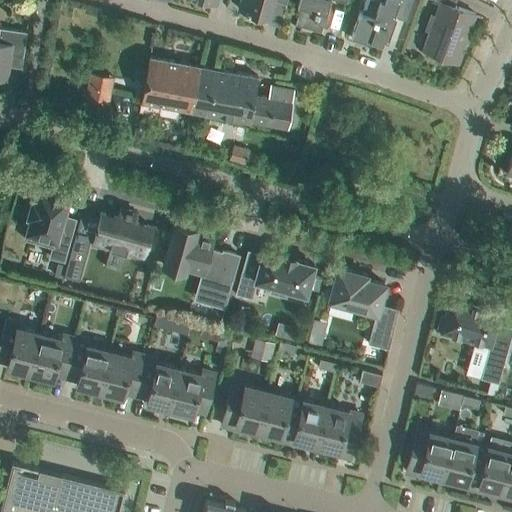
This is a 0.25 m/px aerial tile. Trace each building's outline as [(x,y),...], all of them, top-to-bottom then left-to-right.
[(239,0),(238,7),(248,10),(248,12),(250,16),(260,19),(261,13),(269,15),(272,0),(279,0),(286,2),(286,0),(239,0)] [(300,4),(295,23),(314,28),(317,20),(327,23),(332,6),(328,5),(329,0),(343,0),(346,1),(346,0),(297,0),(297,3),(300,4)] [(358,15),(351,34),(370,40),(372,33),(387,39),(396,15),(407,19),(413,0),(365,0),(361,10),(359,10),(358,15)] [(440,0),(435,14),(431,12),(425,28),(429,30),(423,49),(458,61),(475,12),(454,4),(455,0),(440,0)] [(0,76),(7,78),(10,52),(23,54),(27,30),(0,26),(0,76)] [(192,109),(200,64),(149,54),(140,99),(192,109)] [(249,120),(250,119),(254,93),(258,74),(200,64),(192,109),(249,120)] [(268,96),(254,93),(250,119),(287,126),(292,100),(291,100),(294,88),(270,83),(268,96)] [(88,85),(83,110),(106,114),(111,89),(88,85)] [(233,144),(229,157),(246,162),(250,149),(233,144)] [(61,219),(67,196),(61,194),(61,191),(46,187),(45,190),(39,188),(35,200),(32,199),(28,214),(31,215),(25,238),(52,246),(49,255),(63,259),(74,223),(61,219)] [(137,211),(120,207),(118,216),(100,211),(99,215),(82,210),(73,242),(87,246),(89,239),(92,240),(92,241),(110,246),(109,247),(126,252),(126,250),(144,255),(152,225),(134,220),(137,211)] [(192,224),(180,221),(180,223),(176,222),(164,265),(183,270),(185,264),(202,269),(201,273),(215,277),(208,301),(225,306),(240,254),(223,249),(222,251),(210,247),(213,237),(194,232),(195,228),(191,227),(192,224)] [(243,268),(237,291),(251,295),(256,278),(272,283),(270,290),(286,295),(288,287),(306,292),(314,262),(294,257),(294,255),(283,252),(283,254),(263,248),(257,271),(243,268)] [(83,267),(67,262),(64,275),(79,279),(83,267)] [(338,265),(329,298),(376,311),(371,329),(392,335),(398,308),(379,303),(385,282),(366,277),(367,273),(338,265)] [(450,296),(444,315),(441,314),(437,326),(441,327),(440,330),(489,344),(480,376),(490,379),(487,391),(495,393),(498,381),(511,331),(511,330),(496,326),(500,310),(450,296)] [(30,371),(39,332),(17,326),(18,322),(5,319),(0,337),(0,358),(7,361),(6,365),(30,371)] [(65,375),(75,337),(62,333),(62,337),(39,332),(30,371),(53,377),(54,373),(65,375)] [(254,336),(252,347),(273,351),(275,341),(254,336)] [(99,388),(109,349),(87,344),(88,340),(75,337),(65,375),(77,378),(76,382),(99,388)] [(294,351),(296,343),(280,339),(278,347),(294,351)] [(217,341),(215,350),(226,353),(229,343),(217,341)] [(135,393),(145,354),(132,351),(131,355),(109,349),(99,388),(123,394),(124,390),(135,393)] [(169,406),(179,367),(157,361),(158,357),(145,354),(135,393),(147,396),(146,400),(169,406)] [(335,369),(336,361),(320,357),(318,365),(335,369)] [(206,411),(216,372),(202,369),(201,372),(179,367),(169,406),(193,412),(194,408),(206,411)] [(380,385),(382,373),(362,368),(359,380),(380,385)] [(258,428),(268,389),(231,380),(220,423),(247,430),(248,426),(258,428)] [(430,397),(433,385),(417,381),(414,393),(430,397)] [(285,417),(290,395),(268,389),(258,428),(267,431),(266,435),(292,441),(298,420),(285,417)] [(477,405),(479,397),(463,393),(461,401),(477,405)] [(316,443),(326,404),(290,395),(285,417),(298,420),(292,441),(305,444),(306,441),(316,443)] [(511,413),(511,404),(505,403),(503,411),(511,413)] [(362,413),(326,404),(316,443),(325,445),(324,449),(351,456),(362,413)] [(443,475),(452,436),(416,427),(405,470),(432,476),(433,473),(443,475)] [(470,463),(475,441),(452,436),(443,475),(452,477),(451,481),(477,488),(483,466),(470,463)] [(501,490),(511,444),(511,443),(489,437),(487,445),(475,441),(470,463),(483,466),(477,488),(490,491),(491,487),(501,490)] [(511,444),(501,490),(510,492),(509,496),(511,496),(511,444)] [(61,473),(12,460),(10,466),(0,506),(0,511),(118,511),(125,489),(61,473)] [(243,511),(245,508),(234,505),(234,501),(225,498),(224,502),(205,498),(201,511),(243,511)]
